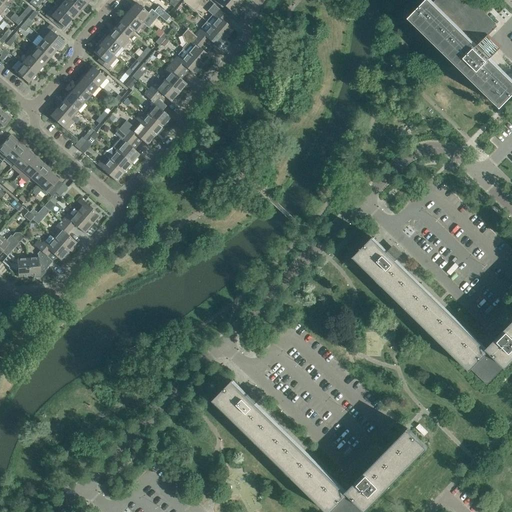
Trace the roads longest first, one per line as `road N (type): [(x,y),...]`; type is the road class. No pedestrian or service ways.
road 1 (residential): [(256,372),(346,467),(386,428),(291,338),(277,352)]
road 2 (unclassified): [(119,203),(185,128),(186,107),(248,38),(247,13),(259,0)]
road 3 (residential): [(82,490),(228,342)]
road 4 (residential): [(228,342),(365,206)]
road 5 (residential): [(365,206),(415,157),(439,149),(456,154),(511,209)]
road 6 (residential): [(390,232),(485,327),(511,300)]
road 7 (unclassified): [(0,292),(52,294),(121,215),(119,203)]
road 8 (unclassified): [(30,112),(116,0)]
road 9 (residential): [(511,273),(431,194),(417,207)]
road 10 (unclassified): [(119,203),(35,132),(30,112)]
